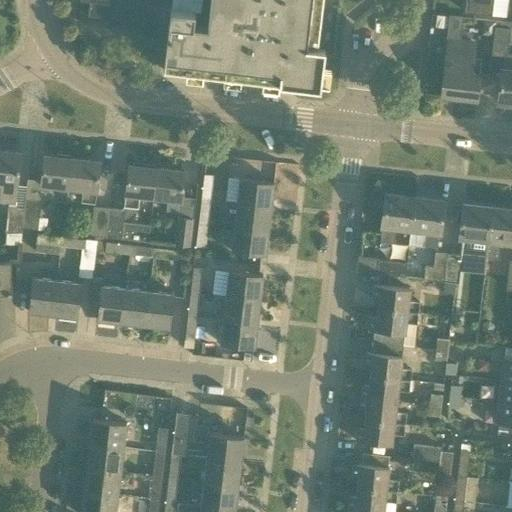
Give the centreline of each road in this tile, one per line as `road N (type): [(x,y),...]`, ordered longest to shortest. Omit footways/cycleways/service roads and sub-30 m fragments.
road 1 (tertiary): [(353,125),(134,101),(82,83),(49,50)]
road 2 (residential): [(55,358),(322,389)]
road 3 (residential): [(322,389),(353,125)]
road 4 (tertiary): [(511,143),(353,125)]
road 5 (residential): [(37,511),(55,358)]
road 6 (residential): [(353,125),(365,63),(412,23),(415,0)]
road 7 (residential): [(307,511),(322,389)]
